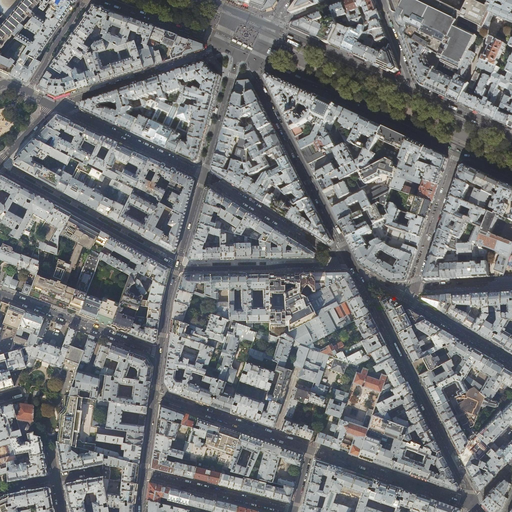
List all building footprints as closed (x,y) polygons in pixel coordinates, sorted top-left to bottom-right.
[(0,0),(0,54),(5,49),(9,45),(5,41),(12,33),(16,36),(19,33),(23,27),(24,27),(20,23),(27,15),(31,19),(34,15),(35,14),(39,9),(43,1),(43,0),(0,0)] [(43,0),(43,1),(39,9),(42,11),(43,11),(46,6),(48,7),(52,6),(53,5),(56,8),(55,9),(54,9),(53,9),(51,8),(50,8),(50,9),(47,14),(61,23),(68,13),(76,1),(75,0),(43,0)] [(249,0),(248,5),(255,7),(261,9),(267,0),(249,0)] [(267,0),(261,9),(265,9),(271,7),(275,0),(267,0)] [(291,13),(315,4),(308,0),(297,0),(289,12),(291,13)] [(360,11),(359,8),(355,0),(352,0),(349,1),(343,3),(349,18),(352,26),(358,24),(361,24),(362,27),(365,28),(365,26),(366,24),(365,23),(363,18),(361,18),(360,16),(362,15),(360,11)] [(355,0),(359,8),(363,7),(364,7),(365,11),(363,12),(362,11),(360,11),(362,15),(363,17),(377,12),(372,0),(355,0)] [(480,33),(458,22),(412,0),(388,0),(393,10),(403,39),(407,38),(428,49),(442,58),(438,65),(456,74),(460,75),(474,45),(480,33)] [(434,0),(412,0),(458,22),(460,18),(482,28),(482,27),(492,7),(488,5),(487,5),(486,8),(475,2),(475,0),(468,0),(469,0),(462,14),(434,0)] [(511,41),(510,47),(511,47),(511,0),(510,0),(484,0),(489,2),(488,5),(492,7),(482,27),(487,29),(493,15),(511,23),(511,41)] [(343,3),(337,6),(331,8),(335,18),(337,22),(341,20),(340,18),(343,16),(344,19),(349,18),(343,3)] [(84,16),(75,29),(88,37),(97,24),(98,25),(98,26),(98,27),(99,28),(102,29),(109,10),(100,7),(94,5),(91,6),(84,16)] [(115,45),(117,46),(118,46),(128,17),(119,14),(109,10),(102,29),(100,34),(104,35),(103,38),(107,41),(112,44),(113,41),(116,43),(115,45)] [(308,34),(321,40),(327,27),(322,16),(321,12),(314,15),(300,20),(294,23),(292,27),(308,34)] [(330,12),(322,16),(327,27),(321,40),(322,40),(326,42),(329,44),(332,45),(339,29),(337,22),(335,18),(334,19),(330,12)] [(377,12),(363,17),(363,18),(365,23),(370,21),(371,24),(381,20),(380,19),(377,12)] [(44,21),(34,15),(31,19),(29,21),(52,36),(57,30),(61,23),(47,14),(46,15),(45,16),(45,17),(46,18),(44,21)] [(134,19),(128,17),(118,46),(128,43),(127,38),(130,30),(132,31),(132,33),(130,36),(129,38),(129,42),(133,41),(140,22),(134,19)] [(343,20),(341,20),(337,22),(339,29),(332,45),(336,47),(343,50),(352,31),(351,30),(352,27),(350,26),(347,21),(344,22),(343,20)] [(381,20),(371,24),(368,25),(365,26),(365,28),(364,34),(384,29),(383,28),(381,20)] [(29,21),(24,27),(23,27),(27,30),(35,35),(34,37),(34,39),(35,39),(33,42),(19,33),(16,36),(14,38),(27,46),(22,53),(25,55),(28,50),(31,52),(30,53),(29,53),(27,56),(35,61),(44,48),(52,36),(29,21)] [(133,41),(146,45),(153,26),(147,24),(140,22),(133,41)] [(159,29),(153,26),(146,45),(148,46),(155,49),(156,45),(154,44),(156,41),(161,43),(165,31),(159,29)] [(364,34),(365,28),(362,27),(361,27),(359,31),(353,29),(352,31),(343,50),(348,52),(355,55),(361,40),(364,34)] [(89,48),(84,45),(88,37),(75,29),(67,40),(59,52),(70,60),(73,56),(75,56),(76,57),(73,62),(77,64),(82,57),(86,52),(89,48)] [(387,38),(385,33),(384,29),(364,34),(361,40),(373,45),(374,43),(387,38)] [(171,33),(165,31),(161,43),(160,44),(172,48),(170,54),(171,59),(182,55),(188,39),(182,37),(179,36),(171,33)] [(14,38),(9,45),(5,49),(6,50),(1,57),(0,55),(0,71),(4,73),(8,75),(14,66),(12,65),(15,61),(16,63),(22,53),(27,46),(14,38)] [(102,40),(97,41),(96,40),(90,47),(92,52),(90,53),(100,82),(113,78),(127,73),(142,68),(133,41),(129,42),(128,43),(118,46),(117,46),(115,45),(112,44),(107,41),(103,38),(102,40)] [(202,45),(203,47),(204,47),(204,44),(203,43),(189,38),(189,39),(195,42),(202,44),(203,45),(202,45)] [(424,87),(427,88),(430,81),(431,79),(435,72),(427,69),(422,59),(428,49),(407,38),(403,39),(405,45),(411,59),(412,63),(420,85),(424,87)] [(484,56),(482,60),(488,63),(489,61),(492,62),(491,64),(497,67),(499,63),(498,62),(506,45),(498,41),(497,44),(495,43),(496,40),(491,38),(487,46),(490,47),(485,57),(484,56)] [(189,39),(188,39),(182,55),(190,53),(202,49),(203,49),(203,48),(203,47),(202,45),(203,45),(202,44),(195,42),(189,39)] [(373,46),(373,45),(361,40),(355,55),(359,57),(366,60),(373,46)] [(142,68),(148,67),(154,65),(148,46),(146,45),(133,41),(142,68)] [(390,44),(386,52),(380,66),(390,71),(395,73),(399,71),(390,44)] [(474,45),(460,75),(449,98),(450,99),(455,101),(458,103),(461,104),(470,84),(466,82),(464,81),(462,80),(463,79),(464,79),(475,55),(474,54),(475,53),(476,53),(478,48),(478,47),(474,45)] [(156,51),(155,49),(148,46),(154,65),(157,63),(162,62),(160,57),(159,51),(156,51)] [(375,47),(373,46),(366,60),(372,63),(380,66),(386,52),(378,48),(376,51),(373,50),(374,48),(375,48),(375,47)] [(70,60),(59,52),(54,59),(49,67),(56,71),(58,73),(60,74),(62,71),(66,74),(68,73),(71,72),(73,70),(67,66),(68,63),(70,60)] [(88,53),(86,52),(82,57),(84,58),(87,66),(85,67),(84,69),(85,71),(83,72),(88,86),(93,84),(100,82),(90,53),(88,53)] [(16,64),(17,65),(18,66),(17,68),(14,66),(8,75),(17,79),(25,83),(27,83),(34,72),(40,63),(35,61),(27,56),(25,55),(22,53),(16,63),(16,64)] [(488,63),(482,60),(481,60),(478,67),(494,75),(497,67),(491,64),(490,64),(489,66),(487,65),(488,63)] [(195,67),(184,70),(189,84),(191,85),(197,84),(196,81),(198,81),(204,87),(203,92),(216,99),(219,87),(222,77),(218,75),(213,71),(211,68),(209,66),(207,63),(195,67)] [(56,71),(49,67),(43,77),(36,87),(37,88),(40,90),(49,94),(55,97),(60,95),(64,94),(59,79),(59,78),(57,78),(58,80),(52,80),(52,79),(51,80),(49,79),(51,75),(52,76),(54,75),(56,71)] [(74,67),(73,70),(71,72),(76,90),(83,88),(88,86),(83,72),(81,73),(80,70),(78,69),(77,70),(77,69),(74,67)] [(435,72),(431,79),(434,80),(433,83),(430,81),(427,88),(439,94),(449,98),(460,75),(456,74),(456,76),(458,77),(456,80),(439,73),(441,68),(437,67),(435,72)] [(486,116),(497,89),(499,85),(503,77),(498,74),(499,71),(503,72),(502,74),(504,75),(505,71),(497,67),(494,75),(492,78),(491,82),(495,84),(494,85),(493,86),(490,93),(489,93),(485,103),(482,101),(478,112),(480,113),(486,116)] [(171,75),(160,78),(168,100),(169,100),(167,94),(183,89),(183,94),(183,93),(181,94),(178,102),(176,102),(177,104),(184,103),(186,98),(190,89),(187,88),(189,84),(184,70),(171,75)] [(76,90),(71,72),(68,73),(69,77),(61,79),(61,78),(59,79),(64,94),(70,92),(76,90)] [(489,86),(491,82),(492,78),(486,75),(484,76),(475,98),(470,95),(474,86),(480,74),(475,72),(470,84),(461,104),(469,108),(471,109),(478,112),(482,101),(487,90),(485,89),(487,85),(489,86)] [(511,85),(511,83),(511,73),(510,73),(507,79),(503,77),(499,85),(509,90),(511,85)] [(316,115),(315,112),(321,99),(313,95),(298,88),(280,80),(267,74),(265,76),(272,91),(280,106),(288,121),(293,131),(296,137),(308,131),(308,130),(308,128),(313,125),(314,124),(317,121),(314,118),(316,115)] [(154,80),(148,82),(153,94),(153,96),(154,100),(155,99),(156,99),(154,94),(159,93),(161,100),(163,100),(168,100),(160,78),(154,80)] [(250,81),(245,81),(243,82),(241,82),(239,82),(237,88),(235,94),(245,97),(255,91),(254,88),(250,81)] [(143,84),(137,86),(141,99),(148,102),(149,101),(153,100),(154,100),(153,96),(143,100),(142,98),(153,94),(148,82),(143,84)] [(495,84),(491,82),(489,86),(487,85),(485,89),(487,90),(482,101),(485,103),(489,93),(490,93),(493,86),(494,85),(495,84)] [(128,89),(121,91),(127,109),(139,108),(140,108),(146,108),(148,102),(141,99),(143,106),(134,108),(132,101),(141,99),(137,86),(128,89)] [(191,86),(190,89),(186,98),(200,102),(199,104),(197,104),(195,109),(212,113),(214,105),(216,99),(203,92),(191,86)] [(496,120),(501,108),(502,107),(499,106),(498,108),(494,106),(501,91),(497,89),(486,116),(491,118),(496,120)] [(114,93),(106,96),(109,103),(112,103),(117,105),(118,103),(119,103),(121,111),(120,113),(110,109),(105,120),(111,123),(118,126),(127,109),(121,91),(114,93)] [(245,97),(235,94),(233,99),(231,107),(246,111),(261,103),(259,98),(255,91),(245,97)] [(109,105),(109,103),(106,96),(83,103),(82,110),(95,116),(105,120),(110,109),(101,109),(100,109),(101,105),(102,105),(103,106),(105,106),(109,105)] [(511,99),(506,97),(502,107),(501,108),(511,113),(511,99)] [(144,139),(163,100),(161,100),(158,98),(156,99),(155,99),(155,101),(153,100),(149,101),(148,102),(146,108),(143,114),(140,121),(134,133),(138,136),(144,139)] [(325,129),(335,105),(329,102),(321,99),(315,112),(316,115),(314,118),(317,121),(314,124),(318,125),(325,129)] [(168,100),(163,100),(144,139),(150,141),(155,144),(174,103),(168,100)] [(186,105),(184,103),(177,104),(175,104),(174,103),(155,144),(159,145),(165,148),(169,150),(178,130),(188,134),(191,121),(192,114),(193,108),(186,105)] [(246,111),(246,117),(247,119),(249,118),(248,116),(253,114),(256,120),(267,114),(264,109),(261,103),(246,111)] [(350,112),(335,105),(325,129),(319,142),(303,150),(308,161),(310,164),(333,152),(331,148),(335,146),(329,134),(337,117),(343,120),(340,124),(345,126),(345,128),(339,130),(342,137),(343,137),(347,145),(348,145),(351,143),(355,135),(349,136),(345,129),(351,131),(352,129),(356,132),(363,118),(350,112)] [(246,117),(246,111),(231,107),(230,112),(228,119),(241,123),(242,119),(243,118),(246,118),(246,117)] [(139,110),(139,108),(127,109),(118,126),(126,130),(134,133),(140,121),(130,116),(130,115),(131,112),(132,112),(133,110),(134,111),(139,110)] [(211,119),(212,113),(195,109),(193,108),(192,114),(191,121),(209,126),(211,119)] [(511,113),(501,108),(496,120),(502,123),(508,126),(510,121),(511,121),(511,113)] [(50,120),(45,126),(60,133),(61,131),(59,131),(61,128),(65,130),(70,120),(66,118),(61,116),(56,114),(50,120)] [(267,114),(256,120),(246,125),(246,127),(246,130),(247,135),(247,138),(273,125),(270,119),(267,114)] [(355,135),(351,143),(354,145),(360,148),(366,150),(372,153),(384,128),(374,123),(363,118),(356,132),(355,135)] [(241,123),(228,119),(227,123),(225,129),(247,135),(246,130),(240,128),(241,125),(242,125),(246,127),(246,125),(241,123)] [(67,151),(68,152),(68,153),(67,156),(70,158),(86,128),(78,124),(70,120),(65,130),(63,134),(61,138),(55,150),(60,152),(61,149),(66,152),(67,151)] [(204,142),(207,132),(209,126),(191,121),(188,134),(187,137),(204,142)] [(258,146),(266,142),(278,136),(276,131),(273,125),(247,138),(247,141),(249,140),(250,141),(250,142),(250,143),(251,144),(252,144),(252,143),(253,144),(247,147),(247,152),(248,151),(258,146)] [(318,125),(317,126),(312,137),(299,143),(300,146),(303,150),(319,142),(325,129),(318,125)] [(60,133),(45,126),(40,131),(33,138),(43,143),(48,137),(49,138),(52,136),(55,137),(50,147),(55,150),(61,138),(58,136),(60,133)] [(93,131),(86,128),(70,158),(73,159),(74,157),(83,161),(82,163),(86,166),(92,154),(82,148),(81,148),(81,147),(81,146),(84,141),(93,145),(90,150),(93,152),(101,135),(93,131)] [(395,133),(384,128),(372,153),(388,160),(394,163),(394,165),(399,167),(409,139),(407,138),(395,133)] [(247,135),(225,129),(223,135),(219,149),(217,156),(229,159),(233,145),(236,145),(236,142),(235,142),(234,141),(235,140),(238,141),(241,138),(241,137),(242,137),(242,139),(237,158),(235,159),(234,159),(233,159),(232,160),(234,161),(244,164),(248,165),(248,156),(247,152),(247,147),(247,141),(247,138),(247,135)] [(187,138),(187,137),(188,134),(178,130),(169,150),(174,153),(179,155),(185,142),(186,139),(184,138),(184,139),(181,138),(182,135),(187,138)] [(308,131),(296,137),(297,140),(306,136),(305,133),(308,131)] [(110,139),(101,135),(93,152),(92,154),(86,166),(92,168),(101,173),(102,173),(106,166),(112,153),(113,151),(117,142),(110,139)] [(260,150),(258,146),(248,151),(250,155),(248,156),(248,165),(252,163),(258,160),(265,156),(267,155),(284,147),(281,141),(278,136),(266,142),(266,143),(261,149),(260,150)] [(187,137),(187,138),(186,139),(191,141),(191,143),(190,143),(189,144),(185,142),(179,155),(188,159),(196,163),(199,161),(202,151),(204,142),(187,137)] [(13,164),(13,165),(14,165),(26,172),(46,183),(55,188),(63,171),(70,158),(67,156),(60,152),(55,150),(50,147),(43,143),(33,138),(28,143),(13,159),(12,159),(12,160),(13,160),(14,164),(13,164)] [(418,143),(409,139),(399,167),(398,170),(415,178),(420,164),(426,147),(418,143)] [(126,146),(117,142),(113,151),(115,152),(114,154),(112,153),(106,166),(111,168),(116,159),(126,164),(127,162),(133,150),(126,146)] [(355,158),(348,145),(347,145),(333,152),(310,164),(312,168),(317,178),(319,182),(338,172),(334,165),(335,165),(335,164),(334,164),(331,159),(334,158),(334,157),(336,156),(343,170),(350,166),(352,165),(356,163),(360,171),(362,174),(388,160),(372,153),(366,150),(361,160),(356,163),(354,159),(355,158)] [(284,147),(267,155),(269,159),(271,160),(271,159),(272,161),(276,159),(278,163),(279,163),(289,157),(286,151),(284,147)] [(437,152),(426,147),(420,164),(428,166),(430,162),(434,163),(433,168),(444,172),(446,165),(448,160),(446,156),(437,152)] [(141,153),(133,150),(127,162),(137,167),(138,169),(135,175),(124,169),(122,173),(117,182),(133,189),(134,187),(149,157),(141,153)] [(229,159),(217,156),(215,161),(213,168),(225,171),(229,159)] [(265,156),(258,160),(262,167),(255,170),(252,163),(248,165),(246,166),(247,171),(248,174),(249,178),(252,177),(256,175),(258,174),(267,169),(270,167),(265,156)] [(149,174),(151,170),(155,173),(160,163),(154,160),(149,157),(134,187),(138,189),(138,190),(137,192),(140,194),(141,192),(141,190),(145,193),(153,177),(149,174)] [(289,157),(279,163),(282,168),(280,168),(281,169),(274,173),(272,172),(269,174),(271,178),(272,181),(282,176),(281,174),(282,174),(283,173),(284,172),(285,174),(295,169),(292,162),(289,157)] [(393,168),(394,165),(394,163),(388,160),(362,174),(363,177),(367,185),(379,178),(381,181),(380,184),(379,186),(376,187),(375,188),(373,189),(372,190),(371,192),(372,194),(367,196),(373,207),(380,204),(385,206),(386,203),(392,189),(393,184),(398,170),(393,168)] [(242,170),(244,164),(234,161),(230,173),(233,174),(246,178),(247,175),(248,174),(247,171),(246,172),(242,170)] [(92,168),(86,166),(82,163),(80,162),(72,176),(64,193),(69,196),(76,199),(84,184),(88,175),(92,168)] [(168,166),(160,163),(155,173),(153,177),(145,193),(144,196),(157,202),(158,203),(164,191),(158,187),(157,188),(155,187),(156,186),(155,184),(156,184),(159,177),(158,175),(160,174),(160,175),(162,175),(161,176),(164,178),(165,179),(169,181),(175,169),(168,166)] [(352,169),(350,166),(343,170),(342,170),(344,173),(342,174),(340,171),(338,172),(319,182),(322,188),(325,193),(333,189),(335,188),(336,187),(333,181),(340,178),(341,181),(360,171),(356,163),(352,165),(354,168),(352,169)] [(433,168),(428,166),(420,164),(415,178),(439,186),(442,178),(444,172),(433,168)] [(459,173),(457,180),(467,185),(468,181),(476,185),(482,173),(473,169),(465,165),(461,166),(459,173)] [(122,173),(106,166),(102,173),(101,173),(92,168),(88,175),(91,176),(91,178),(94,180),(95,179),(95,178),(102,182),(104,177),(111,180),(112,179),(117,182),(122,173)] [(225,171),(213,168),(213,169),(214,172),(214,173),(223,178),(228,181),(233,174),(230,173),(228,172),(227,172),(225,171)] [(184,174),(175,169),(169,181),(168,184),(167,186),(173,188),(176,183),(178,184),(175,190),(179,191),(181,186),(183,187),(181,192),(190,197),(192,189),(194,181),(192,177),(184,174)] [(267,169),(258,174),(264,178),(258,187),(253,183),(255,181),(252,179),(251,179),(251,180),(249,179),(242,190),(250,195),(257,200),(271,178),(269,174),(267,169)] [(295,169),(285,174),(283,175),(285,178),(283,179),(282,176),(272,181),(276,185),(278,187),(287,182),(290,189),(302,183),(298,175),(295,169)] [(398,170),(393,184),(392,189),(400,192),(412,196),(414,196),(416,190),(405,186),(404,191),(402,190),(406,180),(423,185),(422,188),(422,187),(420,194),(419,194),(420,194),(419,198),(433,203),(436,194),(439,186),(415,178),(398,170)] [(72,176),(63,171),(55,188),(59,190),(64,193),(72,176)] [(493,178),(482,173),(476,185),(485,189),(483,192),(497,198),(498,195),(494,194),(496,190),(499,192),(503,182),(493,178)] [(13,201),(21,186),(10,180),(0,174),(0,209),(3,212),(4,210),(7,212),(8,210),(13,201)] [(249,178),(246,178),(233,174),(228,181),(234,186),(242,190),(249,179),(249,178)] [(367,186),(367,185),(363,177),(356,181),(361,189),(367,186)] [(272,181),(271,178),(257,200),(261,202),(265,204),(273,191),(270,190),(273,186),(275,188),(276,185),(272,181)] [(112,179),(111,180),(109,185),(119,190),(113,202),(103,196),(96,210),(101,213),(112,219),(116,222),(132,190),(133,189),(117,182),(112,179)] [(467,185),(457,180),(454,189),(451,197),(491,213),(491,212),(492,209),(495,204),(496,201),(497,198),(483,192),(476,189),(474,194),(468,192),(470,186),(467,185)] [(346,182),(336,187),(335,188),(340,200),(352,193),(346,182)] [(511,186),(503,182),(499,192),(499,193),(501,194),(500,196),(498,195),(497,198),(496,201),(498,202),(497,205),(495,204),(492,209),(497,212),(496,214),(499,216),(503,217),(508,205),(505,204),(507,200),(511,201),(511,214),(510,220),(511,221),(511,186)] [(302,183),(290,189),(285,192),(283,193),(287,196),(293,193),(295,193),(298,199),(297,201),(293,203),(297,207),(297,206),(311,199),(307,191),(302,183)] [(85,184),(84,184),(76,199),(82,203),(92,208),(96,210),(103,196),(99,194),(101,192),(99,191),(95,188),(94,187),(93,190),(85,185),(85,184)] [(278,187),(276,185),(275,188),(273,191),(265,204),(269,207),(272,209),(283,192),(282,192),(278,187)] [(29,191),(21,186),(13,201),(28,210),(36,195),(29,191)] [(173,188),(167,186),(166,188),(164,191),(158,203),(165,206),(172,210),(184,216),(187,206),(190,197),(181,192),(179,191),(175,190),(173,188)] [(205,197),(203,203),(216,207),(215,206),(216,203),(216,204),(217,203),(219,203),(219,204),(219,205),(220,205),(223,196),(217,192),(210,188),(207,189),(205,197)] [(333,191),(333,189),(325,193),(327,197),(333,194),(333,191)] [(157,202),(155,205),(133,193),(134,191),(132,190),(116,222),(129,229),(142,236),(158,203),(157,202)] [(290,200),(287,196),(283,193),(283,192),(272,209),(281,214),(289,219),(297,207),(293,203),(292,202),(290,200)] [(366,211),(373,207),(367,196),(366,194),(365,192),(333,209),(336,216),(340,224),(354,217),(350,207),(361,201),(366,211)] [(45,200),(36,195),(28,210),(23,219),(13,237),(19,240),(33,214),(45,221),(54,205),(45,200)] [(228,231),(233,233),(247,211),(236,204),(223,196),(220,205),(219,208),(219,209),(216,218),(215,222),(213,228),(219,229),(221,223),(219,221),(218,221),(219,217),(235,227),(234,229),(231,226),(228,231)] [(419,198),(414,196),(412,196),(410,202),(409,206),(412,207),(409,214),(427,220),(430,213),(433,203),(419,198)] [(451,197),(448,205),(446,213),(468,223),(478,227),(484,230),(491,213),(451,197)] [(311,199),(297,206),(303,213),(307,211),(310,217),(318,213),(314,206),(311,199)] [(162,230),(161,231),(154,228),(165,206),(158,203),(142,236),(150,240),(157,244),(164,231),(162,230)] [(216,207),(203,203),(201,208),(200,213),(212,217),(216,218),(219,209),(217,208),(216,207)] [(396,206),(386,203),(385,206),(391,216),(384,220),(387,227),(389,227),(421,238),(424,231),(427,220),(409,214),(407,214),(406,217),(407,218),(408,218),(408,220),(412,221),(410,227),(398,223),(401,212),(398,211),(396,206)] [(380,204),(373,207),(366,211),(354,217),(340,224),(344,231),(348,238),(355,234),(358,233),(384,220),(391,216),(385,206),(380,204)] [(62,209),(54,205),(45,221),(45,222),(56,228),(49,240),(57,244),(55,248),(53,247),(53,246),(48,243),(47,245),(39,241),(39,248),(43,250),(54,254),(56,255),(59,236),(71,214),(62,209)] [(297,206),(297,207),(289,219),(294,223),(302,227),(306,220),(301,216),(303,213),(297,206)] [(23,219),(8,210),(7,212),(5,214),(0,223),(0,229),(1,226),(2,224),(12,229),(8,235),(13,237),(23,219)] [(172,216),(171,218),(168,217),(162,229),(162,230),(164,231),(178,239),(181,227),(184,216),(172,210),(169,214),(172,216)] [(254,230),(261,219),(253,215),(247,211),(233,233),(240,235),(245,228),(247,229),(249,229),(250,228),(254,230)] [(491,212),(491,213),(484,230),(478,247),(482,249),(483,246),(501,254),(500,256),(501,256),(495,270),(495,276),(504,276),(509,259),(510,257),(511,250),(511,243),(492,235),(499,216),(496,214),(491,212)] [(212,217),(200,213),(199,218),(197,223),(213,228),(215,222),(210,220),(211,218),(212,218),(212,217)] [(318,213),(310,217),(315,224),(314,226),(306,220),(302,227),(313,235),(315,236),(329,244),(332,241),(326,229),(324,226),(318,213)] [(468,223),(446,213),(443,221),(440,230),(457,238),(460,239),(468,223)] [(80,219),(71,214),(59,236),(56,255),(54,254),(55,263),(57,263),(51,280),(36,274),(32,286),(28,296),(37,299),(50,304),(61,308),(67,310),(68,308),(75,289),(66,286),(72,269),(81,273),(89,253),(90,250),(95,242),(101,230),(91,225),(80,219)] [(267,223),(261,219),(254,230),(250,237),(252,238),(259,240),(265,242),(274,227),(267,223)] [(386,236),(389,227),(387,227),(384,220),(358,233),(359,235),(356,236),(355,234),(348,238),(351,245),(355,253),(367,247),(367,246),(363,237),(373,232),(377,241),(381,239),(386,236)] [(213,228),(197,223),(195,231),(192,239),(203,243),(204,243),(207,233),(216,235),(214,243),(216,243),(220,242),(219,229),(213,228)] [(280,231),(274,227),(265,242),(270,243),(272,239),(278,243),(277,245),(280,246),(287,236),(280,231)] [(421,238),(389,227),(386,236),(386,242),(386,244),(393,249),(415,257),(416,253),(417,250),(404,245),(406,242),(419,246),(420,243),(421,238)] [(484,230),(478,227),(471,244),(472,245),(478,247),(484,230)] [(225,242),(225,231),(219,229),(220,242),(220,259),(227,259),(234,259),(233,244),(233,242),(225,242)] [(329,244),(315,236),(314,237),(329,246),(330,245),(333,242),(333,241),(327,229),(326,229),(332,241),(329,244)] [(105,233),(101,230),(95,242),(95,244),(98,246),(101,244),(104,246),(110,235),(105,233)] [(457,238),(440,230),(438,237),(435,244),(458,251),(457,238)] [(177,246),(178,239),(164,231),(157,244),(164,248),(174,254),(175,253),(177,246)] [(114,237),(110,235),(104,246),(102,249),(103,250),(105,247),(112,251),(119,240),(114,237)] [(250,237),(245,236),(244,236),(244,243),(233,244),(234,259),(241,259),(250,259),(250,237)] [(313,258),(315,253),(298,243),(287,236),(280,246),(281,258),(295,258),(313,258)] [(252,238),(250,237),(250,259),(258,259),(265,258),(265,242),(259,240),(259,246),(252,246),(252,245),(252,238)] [(471,244),(460,239),(457,238),(458,251),(458,257),(459,278),(466,278),(474,278),(473,264),(466,265),(465,256),(462,256),(461,255),(473,254),(472,245),(471,244)] [(206,243),(204,243),(203,243),(192,239),(190,247),(187,257),(189,260),(202,260),(202,254),(205,254),(205,248),(205,247),(204,248),(204,250),(202,250),(201,249),(203,244),(206,245),(206,243)] [(369,250),(367,247),(355,253),(357,257),(361,264),(377,274),(391,282),(399,282),(407,281),(415,257),(393,249),(386,244),(386,242),(382,241),(381,239),(377,241),(371,244),(372,247),(371,247),(369,250)] [(21,254),(25,242),(20,240),(18,243),(15,250),(16,250),(15,253),(1,248),(0,251),(0,259),(16,266),(21,254)] [(128,245),(119,240),(112,251),(111,254),(106,262),(114,267),(124,272),(127,266),(128,265),(111,256),(111,255),(112,255),(114,251),(130,260),(136,250),(128,245)] [(220,242),(216,243),(216,248),(214,248),(214,247),(212,247),(212,248),(209,248),(209,243),(206,243),(206,245),(205,247),(205,248),(205,254),(202,254),(202,260),(212,259),(220,259),(220,242)] [(270,243),(265,242),(265,258),(273,258),(281,258),(280,246),(277,245),(277,247),(275,247),(275,246),(272,246),(272,247),(270,247),(270,243)] [(458,257),(458,251),(435,244),(433,250),(431,257),(439,260),(445,259),(458,257)] [(482,249),(478,247),(472,245),(473,254),(473,264),(474,278),(481,277),(489,277),(488,251),(482,249)] [(141,252),(136,250),(130,260),(130,261),(137,265),(134,270),(127,266),(124,272),(129,275),(134,283),(136,279),(134,278),(137,272),(138,273),(148,256),(141,252)] [(100,252),(99,254),(97,258),(99,259),(106,262),(111,254),(109,253),(108,256),(100,252)] [(31,258),(21,254),(16,266),(36,274),(38,269),(39,255),(33,253),(31,258)] [(99,259),(97,258),(89,253),(81,273),(75,289),(68,308),(73,310),(79,312),(86,293),(99,259)] [(153,259),(148,256),(138,273),(139,273),(144,275),(147,269),(149,270),(147,274),(150,275),(158,262),(153,259)] [(439,260),(431,257),(428,267),(425,276),(425,278),(426,280),(442,279),(441,266),(442,266),(445,259),(439,260)] [(442,266),(441,266),(442,279),(451,279),(459,278),(458,257),(445,259),(442,266)] [(164,265),(158,262),(150,275),(149,278),(153,280),(165,287),(168,277),(170,269),(164,265)] [(333,272),(325,273),(325,288),(350,275),(349,274),(346,272),(333,272)] [(148,278),(144,275),(139,273),(136,279),(134,283),(141,294),(142,296),(145,298),(144,296),(144,295),(147,293),(141,284),(141,282),(142,280),(145,281),(148,278)] [(269,323),(269,273),(259,274),(246,274),(246,321),(246,323),(269,323)] [(276,273),(269,273),(269,323),(269,330),(272,330),(272,327),(284,327),(284,326),(284,316),(284,312),(283,273),(276,273)] [(292,273),(283,273),(284,312),(285,311),(286,314),(287,315),(287,316),(284,316),(284,326),(288,326),(288,331),(316,317),(306,298),(303,295),(299,294),(299,293),(299,273),(292,273)] [(306,273),(299,273),(299,293),(300,293),(300,292),(302,291),(302,289),(305,286),(306,288),(309,288),(311,289),(311,290),(312,292),(314,292),(314,273),(306,273)] [(319,273),(314,273),(314,292),(314,294),(325,288),(325,273),(319,273)] [(204,297),(205,299),(210,301),(212,300),(216,301),(216,299),(210,297),(210,274),(198,275),(184,275),(181,277),(180,282),(177,290),(193,294),(193,293),(195,294),(204,297)] [(219,274),(210,274),(210,297),(216,299),(216,301),(216,302),(216,313),(216,316),(229,321),(228,301),(218,301),(218,290),(228,290),(228,274),(219,274)] [(228,274),(228,290),(228,301),(229,321),(231,321),(232,322),(232,319),(237,321),(246,321),(246,274),(236,274),(228,274)] [(0,284),(0,285),(8,288),(12,279),(12,277),(8,275),(7,275),(6,276),(4,282),(2,281),(1,285),(0,285),(0,284)] [(134,283),(129,275),(119,303),(110,327),(114,328),(122,331),(128,333),(132,323),(134,318),(122,314),(120,313),(121,311),(123,305),(137,310),(138,305),(142,296),(141,294),(137,297),(133,295),(133,294),(132,293),(131,293),(130,294),(128,291),(130,285),(134,283)] [(354,283),(350,275),(325,288),(314,294),(306,298),(316,317),(347,301),(360,294),(355,285),(354,283)] [(12,279),(8,288),(12,290),(15,291),(18,281),(12,279)] [(163,296),(165,287),(153,280),(152,284),(150,284),(148,290),(150,290),(147,301),(150,303),(161,304),(163,296)] [(24,294),(28,296),(32,286),(25,284),(21,293),(24,294)] [(193,294),(177,290),(176,295),(174,301),(189,307),(193,294)] [(492,292),(485,292),(487,312),(494,312),(499,311),(498,305),(498,291),(492,292)] [(504,291),(498,291),(498,305),(506,304),(506,312),(499,312),(499,317),(502,318),(509,320),(511,321),(510,291),(504,291)] [(477,292),(469,293),(470,307),(479,307),(481,307),(481,313),(478,318),(477,317),(474,316),(471,314),(472,312),(470,311),(461,324),(467,327),(476,333),(484,319),(487,315),(487,312),(485,292),(477,292)] [(79,312),(78,315),(83,317),(90,319),(94,321),(99,307),(102,300),(98,298),(98,299),(90,296),(91,295),(86,293),(79,312)] [(449,306),(444,314),(453,319),(461,324),(470,311),(470,310),(470,307),(469,293),(459,293),(449,294),(450,303),(450,305),(449,306)] [(354,321),(369,313),(367,309),(366,309),(367,308),(364,304),(360,294),(347,301),(348,304),(351,309),(352,312),(355,318),(354,318),(354,319),(353,320),(354,321)] [(449,303),(450,303),(449,294),(440,294),(421,296),(420,299),(422,301),(434,307),(444,314),(449,306),(448,306),(449,303)] [(147,301),(145,298),(142,296),(138,305),(152,307),(151,310),(147,310),(146,318),(159,320),(160,312),(161,304),(150,303),(147,301)] [(102,300),(99,307),(94,321),(103,324),(110,327),(119,303),(103,297),(102,300)] [(395,308),(400,305),(394,301),(387,297),(383,299),(380,301),(383,307),(386,312),(392,309),(391,307),(394,306),(395,308)] [(214,315),(189,307),(174,301),(173,310),(172,319),(182,322),(186,311),(210,319),(209,321),(207,320),(206,323),(208,324),(207,326),(203,325),(204,324),(191,320),(189,325),(190,325),(226,338),(231,321),(229,321),(216,316),(214,315)] [(352,322),(348,314),(352,312),(351,309),(348,304),(347,301),(316,317),(288,331),(284,333),(304,347),(312,343),(352,322)] [(18,329),(25,311),(17,308),(10,305),(3,324),(18,329)] [(403,306),(400,305),(395,308),(392,309),(386,312),(390,322),(396,333),(411,326),(407,318),(405,313),(404,313),(401,307),(402,306),(402,307),(403,306)] [(414,324),(424,319),(413,312),(408,309),(406,310),(410,319),(411,319),(414,324)] [(34,345),(44,318),(34,314),(25,311),(18,329),(17,331),(10,352),(20,349),(25,347),(34,345)] [(499,311),(494,312),(494,316),(495,316),(495,320),(492,325),(485,321),(486,319),(484,319),(476,333),(481,336),(489,340),(502,318),(499,317),(499,312),(499,311)] [(369,313),(354,321),(364,340),(368,338),(370,337),(379,332),(374,323),(369,313)] [(134,316),(134,318),(132,323),(140,326),(144,327),(157,330),(158,324),(159,320),(146,318),(134,316)] [(46,319),(44,318),(34,345),(25,368),(26,368),(28,368),(29,368),(31,368),(32,367),(33,366),(34,365),(36,359),(61,368),(63,364),(64,365),(63,369),(68,370),(60,394),(61,394),(69,395),(72,386),(72,384),(73,382),(74,379),(77,370),(77,369),(79,364),(84,350),(75,347),(69,345),(75,330),(72,328),(69,327),(61,348),(42,341),(50,320),(46,319)] [(502,330),(509,320),(502,318),(489,340),(494,344),(501,348),(510,335),(502,330)] [(182,322),(172,319),(171,325),(170,333),(206,345),(208,346),(213,348),(222,351),(226,338),(190,325),(189,327),(193,329),(191,335),(184,333),(187,325),(188,325),(188,324),(182,322)] [(431,323),(424,319),(414,324),(412,325),(414,329),(415,332),(419,330),(426,334),(418,338),(420,341),(422,340),(442,330),(431,323)] [(212,397),(209,405),(212,406),(222,410),(230,412),(232,405),(232,402),(233,399),(234,396),(230,394),(229,395),(227,394),(227,393),(224,392),(224,393),(223,393),(222,392),(225,383),(231,385),(232,383),(237,371),(233,369),(231,366),(235,351),(236,350),(239,340),(242,338),(253,342),(254,337),(257,330),(232,322),(231,321),(226,338),(222,351),(216,369),(207,366),(205,369),(203,375),(211,378),(218,380),(213,395),(216,396),(215,398),(212,397)] [(139,327),(140,326),(132,323),(128,333),(146,340),(156,341),(157,336),(157,330),(144,327),(143,329),(140,328),(140,327),(139,327)] [(412,325),(411,326),(396,333),(401,341),(404,349),(420,341),(418,338),(416,339),(411,330),(414,329),(412,325)] [(2,326),(1,328),(0,331),(0,354),(3,354),(10,352),(17,331),(12,329),(11,332),(7,330),(7,328),(2,326)] [(276,337),(257,330),(254,337),(260,339),(259,340),(263,341),(264,340),(269,342),(270,341),(276,343),(278,338),(276,337)] [(450,334),(442,330),(422,340),(423,344),(424,346),(431,342),(430,340),(431,340),(434,345),(433,347),(426,350),(428,354),(443,346),(457,339),(450,334)] [(379,332),(370,337),(370,338),(369,339),(369,340),(368,340),(368,339),(369,338),(368,338),(364,340),(345,349),(332,357),(335,358),(347,362),(350,363),(363,356),(361,354),(362,353),(361,351),(360,351),(359,351),(358,351),(345,358),(344,355),(363,345),(367,354),(385,344),(382,338),(379,332)] [(206,345),(170,333),(168,342),(167,352),(179,356),(183,358),(188,360),(193,361),(195,356),(193,355),(192,355),(186,353),(186,352),(183,351),(182,355),(180,355),(184,344),(199,350),(195,362),(203,365),(207,366),(213,348),(208,346),(207,350),(204,349),(206,345)] [(304,347),(284,333),(279,336),(284,338),(284,340),(280,338),(274,357),(265,354),(266,353),(265,352),(265,354),(250,349),(248,356),(276,366),(283,368),(292,344),(293,344),(293,345),(298,349),(300,346),(304,347)] [(89,335),(84,350),(79,364),(77,369),(82,370),(84,364),(84,362),(88,364),(96,342),(95,342),(93,341),(95,337),(89,335)] [(511,335),(510,335),(501,348),(508,352),(511,354),(511,335)] [(464,343),(457,339),(443,346),(445,350),(446,350),(445,347),(446,347),(448,351),(447,353),(447,354),(450,359),(453,354),(454,354),(455,354),(455,353),(461,357),(461,358),(461,359),(462,359),(459,364),(457,364),(455,367),(456,368),(455,370),(456,371),(457,373),(459,372),(473,348),(464,343)] [(423,344),(422,340),(420,341),(404,349),(408,356),(411,362),(428,354),(426,350),(423,352),(422,352),(421,352),(419,347),(419,346),(423,344)] [(106,357),(111,343),(107,341),(106,341),(104,345),(101,344),(93,366),(97,367),(96,369),(94,374),(99,375),(100,375),(100,374),(103,366),(106,357)] [(319,349),(318,352),(324,354),(329,355),(332,357),(345,349),(341,342),(335,345),(336,346),(333,347),(331,344),(321,350),(319,349)] [(120,347),(111,343),(106,357),(118,362),(114,373),(113,372),(113,370),(103,366),(100,374),(119,377),(130,350),(120,347)] [(312,343),(304,347),(316,351),(317,349),(314,348),(314,344),(312,343)] [(385,344),(367,354),(363,356),(350,363),(357,365),(369,359),(370,358),(369,357),(368,357),(372,355),(375,362),(371,364),(372,367),(392,357),(389,351),(388,350),(385,344)] [(25,368),(34,345),(25,347),(27,354),(22,356),(20,349),(10,352),(3,354),(5,361),(8,369),(9,372),(19,369),(20,369),(25,368)] [(316,351),(304,347),(300,346),(298,349),(293,364),(294,366),(297,367),(301,368),(317,373),(318,373),(324,354),(318,352),(316,351)] [(447,353),(445,350),(443,346),(428,354),(411,362),(414,367),(418,376),(431,369),(440,365),(438,360),(439,360),(440,359),(439,358),(447,354),(447,353)] [(480,353),(473,348),(459,372),(464,377),(471,385),(474,380),(467,376),(465,376),(471,366),(480,371),(488,357),(480,353)] [(152,372),(152,366),(147,357),(139,354),(130,350),(119,377),(125,378),(130,366),(134,367),(137,370),(136,377),(135,377),(135,376),(134,377),(133,378),(133,379),(150,382),(152,372)] [(179,356),(167,352),(166,360),(165,369),(175,370),(177,368),(185,369),(187,363),(188,360),(183,358),(182,361),(179,361),(178,360),(179,356)] [(3,354),(0,354),(0,390),(5,389),(14,386),(9,372),(8,369),(5,370),(3,369),(0,370),(0,362),(5,361),(3,354)] [(319,384),(329,355),(324,354),(318,373),(317,373),(313,383),(311,388),(310,392),(325,397),(329,387),(319,384)] [(392,357),(372,367),(368,369),(376,372),(382,368),(384,369),(387,375),(398,370),(394,362),(392,357)] [(495,361),(488,357),(480,371),(488,376),(482,386),(474,380),(471,385),(473,387),(484,397),(490,388),(503,366),(495,361)] [(345,367),(347,362),(335,358),(330,369),(343,374),(345,367)] [(435,384),(457,373),(456,371),(453,372),(450,367),(453,365),(450,360),(441,364),(444,371),(434,376),(431,369),(418,376),(422,383),(425,389),(433,385),(431,382),(433,381),(434,381),(435,384)] [(202,368),(203,365),(195,362),(194,365),(187,363),(185,369),(185,371),(183,377),(182,381),(182,382),(182,383),(183,384),(184,385),(180,395),(188,398),(195,400),(199,387),(200,386),(188,382),(190,379),(191,379),(192,377),(191,377),(190,376),(192,372),(203,376),(203,375),(205,369),(202,368)] [(239,381),(268,391),(270,383),(267,382),(268,379),(272,380),(274,372),(246,362),(246,363),(243,370),(246,372),(245,375),(242,374),(239,381)] [(350,363),(347,362),(345,367),(349,369),(349,370),(352,371),(352,370),(356,371),(358,366),(357,365),(350,363)] [(291,371),(283,368),(276,366),(275,371),(280,373),(276,385),(285,388),(287,384),(289,379),(288,379),(289,377),(291,371)] [(368,369),(358,366),(356,371),(352,383),(380,392),(386,375),(376,372),(368,369)] [(511,371),(509,370),(503,366),(490,388),(495,391),(501,382),(505,385),(503,388),(507,390),(509,387),(511,381),(511,371)] [(301,368),(300,371),(298,378),(306,380),(304,385),(305,386),(311,388),(313,383),(317,373),(301,368)] [(174,377),(175,370),(165,369),(164,376),(163,382),(169,391),(173,393),(180,395),(184,385),(183,384),(182,383),(182,382),(182,381),(176,380),(174,377)] [(99,377),(77,370),(74,379),(75,379),(74,387),(72,386),(69,395),(78,397),(79,390),(90,391),(89,398),(96,399),(97,391),(95,391),(96,386),(98,386),(99,377)] [(401,375),(398,370),(387,375),(386,375),(380,392),(379,396),(390,390),(405,382),(401,375)] [(464,377),(459,372),(457,373),(435,384),(433,385),(425,389),(429,397),(434,407),(445,401),(448,400),(443,390),(443,388),(454,383),(455,383),(459,390),(456,391),(456,393),(457,395),(467,390),(462,381),(464,377)] [(119,377),(100,374),(100,375),(99,375),(99,377),(98,386),(97,391),(96,399),(147,407),(149,394),(150,382),(133,379),(125,378),(119,377)] [(211,378),(203,375),(203,376),(201,381),(210,384),(208,390),(199,387),(195,400),(202,403),(209,405),(212,397),(213,395),(218,380),(211,378)] [(405,382),(390,390),(391,391),(392,391),(394,395),(376,404),(374,411),(373,412),(377,409),(394,401),(393,399),(395,398),(396,400),(399,398),(400,398),(399,396),(401,395),(402,397),(403,397),(410,393),(407,388),(405,382)] [(284,391),(285,388),(276,385),(272,396),(267,394),(265,399),(269,401),(280,404),(282,396),(283,396),(283,395),(285,392),(284,391)] [(457,395),(449,399),(457,415),(453,417),(442,422),(445,429),(450,437),(463,431),(466,429),(473,426),(480,406),(484,397),(473,387),(467,390),(457,395)] [(293,392),(291,398),(297,400),(306,403),(307,401),(310,393),(295,388),(293,392)] [(330,399),(333,400),(342,402),(345,403),(349,393),(333,388),(330,398),(330,399)] [(496,392),(495,391),(490,388),(484,397),(480,406),(484,407),(485,405),(494,407),(497,406),(498,403),(495,401),(491,400),(496,392)] [(310,392),(310,393),(307,401),(322,406),(325,397),(310,392)] [(235,393),(234,396),(233,399),(232,402),(237,403),(236,406),(232,405),(230,412),(244,417),(257,422),(262,408),(264,403),(235,393)] [(410,393),(403,397),(403,398),(400,400),(399,398),(396,400),(394,401),(377,409),(379,412),(372,415),(388,421),(395,417),(399,415),(397,412),(389,417),(386,412),(402,403),(405,409),(401,411),(402,414),(417,406),(413,399),(410,393)] [(78,397),(69,395),(61,394),(61,400),(63,400),(61,413),(66,414),(61,418),(61,420),(65,425),(64,429),(60,429),(58,442),(70,446),(89,451),(94,452),(95,447),(95,444),(82,443),(80,441),(77,440),(79,425),(80,425),(81,424),(82,423),(83,422),(83,420),(82,419),(81,418),(81,417),(80,417),(82,402),(85,403),(84,406),(95,407),(95,404),(96,399),(89,398),(78,397)] [(290,418),(297,400),(291,398),(290,398),(287,408),(284,416),(290,418)] [(95,404),(109,406),(106,423),(93,421),(93,426),(127,431),(143,433),(145,420),(147,407),(96,399),(95,404)] [(332,403),(333,400),(330,399),(325,413),(340,418),(345,403),(342,402),(340,406),(332,403)] [(281,405),(280,404),(269,401),(265,411),(263,411),(264,409),(262,408),(257,422),(265,425),(273,427),(281,405)] [(453,417),(445,401),(434,407),(438,414),(442,422),(453,417)] [(483,428),(478,433),(476,435),(486,445),(490,441),(491,442),(492,442),(509,424),(511,427),(511,417),(510,415),(511,411),(511,401),(501,411),(499,410),(495,415),(483,428)] [(6,404),(0,406),(2,414),(3,416),(5,424),(6,427),(9,436),(9,438),(9,439),(10,439),(18,436),(21,435),(19,428),(13,430),(12,427),(11,427),(10,424),(11,424),(11,423),(12,422),(12,421),(11,418),(16,417),(12,403),(6,404)] [(12,403),(16,417),(19,428),(21,435),(26,434),(33,432),(34,406),(12,403)] [(159,411),(158,418),(179,424),(180,424),(184,413),(173,409),(160,405),(159,411)] [(0,441),(9,439),(9,438),(6,439),(6,437),(9,436),(6,427),(4,427),(3,424),(5,424),(3,416),(0,417),(0,415),(0,414),(2,414),(0,406),(0,441)] [(417,406),(402,414),(401,414),(402,417),(406,419),(408,418),(410,422),(408,424),(407,421),(395,417),(388,421),(406,428),(423,419),(420,412),(417,406)] [(373,412),(374,411),(368,409),(362,426),(340,419),(338,423),(335,433),(333,437),(329,447),(339,450),(345,432),(355,436),(352,444),(350,443),(348,449),(346,449),(345,452),(357,457),(372,415),(373,412)] [(186,414),(184,413),(180,424),(181,424),(186,426),(189,426),(192,427),(194,428),(195,425),(198,418),(192,416),(186,414)] [(372,415),(357,457),(370,461),(381,465),(391,468),(393,461),(393,460),(391,459),(392,456),(395,457),(401,438),(403,438),(406,428),(388,421),(372,415)] [(175,438),(179,424),(158,418),(157,425),(156,433),(175,438)] [(198,418),(195,425),(198,426),(197,428),(194,428),(192,427),(187,442),(192,443),(201,446),(202,443),(200,442),(200,440),(199,439),(197,439),(198,437),(203,438),(205,431),(216,434),(219,427),(219,426),(214,424),(198,418)] [(295,435),(298,425),(284,419),(280,430),(286,432),(295,435)] [(423,419),(406,428),(403,438),(403,439),(407,440),(429,429),(426,423),(423,419)] [(300,421),(298,425),(295,435),(301,437),(309,440),(313,429),(310,428),(310,426),(307,425),(307,424),(300,421)] [(335,433),(338,423),(335,421),(334,423),(332,423),(329,431),(335,433)] [(225,429),(219,427),(216,434),(205,431),(203,438),(202,443),(201,446),(192,443),(190,460),(194,461),(196,462),(197,460),(209,463),(211,463),(215,464),(216,465),(222,466),(222,469),(227,470),(240,434),(233,431),(225,429)] [(431,434),(429,429),(407,440),(410,441),(419,445),(421,446),(424,445),(434,440),(431,434)] [(476,435),(471,430),(470,432),(467,440),(462,452),(458,454),(461,459),(465,467),(471,464),(477,467),(479,461),(490,449),(489,448),(486,445),(476,435)] [(142,439),(143,433),(127,431),(126,438),(123,438),(122,443),(141,446),(142,439)] [(463,432),(463,431),(450,437),(453,444),(458,454),(462,452),(467,440),(462,432),(463,432)] [(33,432),(26,434),(27,438),(27,439),(28,440),(29,440),(28,442),(27,442),(26,442),(21,443),(19,441),(18,436),(10,439),(15,454),(28,452),(29,456),(36,455),(37,454),(43,453),(41,443),(40,437),(33,435),(33,432)] [(329,447),(333,437),(318,432),(315,442),(323,445),(329,447)] [(177,439),(175,438),(156,433),(155,441),(153,451),(167,454),(176,457),(181,458),(190,460),(192,443),(187,442),(185,441),(183,451),(180,451),(180,450),(177,449),(177,450),(170,448),(171,439),(176,441),(177,439)] [(231,472),(234,472),(237,473),(244,475),(246,475),(247,476),(264,441),(252,437),(240,433),(240,434),(227,470),(229,471),(231,472)] [(140,454),(141,446),(122,443),(123,438),(123,437),(97,434),(96,441),(120,444),(122,443),(121,449),(124,450),(123,457),(119,456),(119,455),(117,453),(95,447),(94,452),(103,455),(139,465),(140,454)] [(402,441),(403,439),(403,438),(401,438),(395,457),(397,458),(396,461),(393,461),(391,468),(400,472),(409,475),(413,460),(403,457),(406,449),(416,453),(418,448),(419,445),(410,441),(409,444),(408,443),(408,442),(407,442),(406,442),(405,442),(402,441)] [(15,454),(10,439),(9,439),(0,441),(0,464),(6,463),(14,460),(17,460),(15,454)] [(434,440),(424,445),(425,448),(431,450),(436,452),(440,450),(436,443),(434,440)] [(264,441),(247,476),(256,478),(259,479),(282,485),(293,488),(295,482),(292,481),(292,480),(284,478),(284,479),(278,477),(277,478),(273,477),(279,456),(283,458),(283,459),(283,460),(284,461),(284,462),(289,463),(288,465),(293,466),(299,468),(302,454),(293,451),(272,444),(264,441)] [(71,450),(70,446),(58,442),(56,442),(59,458),(61,470),(62,471),(83,467),(82,461),(80,461),(79,454),(77,454),(71,450)] [(494,453),(505,463),(511,457),(511,456),(511,446),(508,443),(504,442),(499,447),(494,453)] [(494,443),(489,448),(490,449),(494,453),(499,447),(494,443)] [(421,449),(418,448),(416,453),(424,456),(421,463),(413,460),(409,475),(416,477),(426,481),(430,471),(427,470),(429,463),(432,464),(435,457),(430,455),(431,450),(425,448),(422,447),(421,449)] [(490,449),(479,461),(477,467),(478,467),(485,470),(493,477),(499,470),(505,463),(494,453),(490,449)] [(445,461),(446,461),(442,452),(441,453),(440,450),(436,452),(435,457),(432,464),(430,471),(426,481),(455,491),(458,487),(448,466),(445,461)] [(103,455),(94,452),(89,451),(88,453),(87,453),(86,452),(85,453),(84,454),(83,453),(79,454),(80,461),(82,461),(83,467),(91,466),(102,464),(103,455)] [(166,460),(167,454),(153,451),(152,459),(151,468),(172,473),(175,462),(166,460)] [(44,463),(43,453),(37,454),(36,455),(29,456),(30,462),(29,464),(26,464),(27,472),(28,477),(46,474),(46,473),(44,463)] [(103,455),(102,464),(102,476),(102,479),(109,480),(110,469),(109,469),(110,466),(120,467),(120,469),(122,469),(121,481),(136,483),(138,474),(139,465),(103,455)] [(322,474),(325,475),(329,463),(322,461),(314,458),(311,469),(308,482),(319,485),(322,474)] [(14,460),(6,463),(7,473),(7,481),(17,479),(28,477),(27,472),(26,464),(26,463),(19,464),(19,465),(16,465),(16,464),(15,463),(14,463),(14,460)] [(197,460),(196,462),(192,478),(205,481),(217,485),(220,473),(222,469),(222,466),(216,465),(216,468),(215,472),(214,472),(215,470),(210,469),(209,471),(203,469),(203,466),(208,467),(209,463),(197,460)] [(192,478),(196,462),(194,461),(192,466),(180,463),(181,462),(179,461),(179,463),(175,462),(172,473),(192,478)] [(332,465),(329,463),(325,475),(324,477),(326,478),(324,484),(322,484),(321,485),(324,486),(330,487),(337,466),(332,465)] [(477,468),(478,467),(477,467),(471,464),(465,467),(467,471),(471,478),(476,475),(475,475),(479,473),(479,472),(477,468)] [(337,466),(330,487),(326,497),(322,509),(334,511),(362,511),(364,506),(365,503),(367,498),(373,479),(364,476),(337,466)] [(476,475),(471,478),(473,484),(476,489),(480,490),(486,484),(493,477),(485,470),(482,474),(482,475),(481,475),(479,472),(479,473),(475,475),(476,475)] [(231,474),(231,472),(229,471),(228,475),(220,473),(217,485),(229,488),(240,490),(243,479),(236,477),(237,473),(234,472),(233,477),(231,476),(232,474),(231,474)] [(245,480),(246,475),(244,475),(243,479),(240,490),(251,493),(262,496),(265,485),(258,483),(259,479),(256,478),(255,482),(245,480)] [(102,479),(102,476),(93,478),(86,479),(88,493),(93,492),(94,491),(94,492),(95,492),(97,500),(96,502),(97,502),(98,506),(103,505),(102,502),(106,502),(106,500),(102,479)] [(88,493),(86,479),(64,483),(64,484),(66,496),(68,509),(78,507),(79,508),(84,507),(83,499),(85,494),(88,493)] [(109,480),(102,479),(106,500),(133,503),(135,492),(136,483),(121,481),(119,495),(107,493),(107,491),(108,491),(109,480)] [(391,485),(373,479),(367,498),(393,507),(400,488),(391,485)] [(502,486),(497,490),(506,497),(509,490),(511,485),(506,481),(502,486)] [(319,485),(308,482),(305,492),(302,503),(316,507),(319,495),(326,497),(330,487),(324,486),(323,489),(320,488),(320,490),(318,489),(319,485)] [(148,491),(146,500),(159,503),(160,497),(161,498),(162,498),(162,500),(167,501),(170,488),(149,483),(148,491)] [(265,484),(265,485),(262,496),(265,497),(272,498),(275,486),(265,484)] [(291,497),(293,488),(282,485),(281,486),(283,487),(282,488),(275,486),(272,498),(289,503),(291,497)] [(48,486),(25,490),(28,505),(34,504),(35,503),(36,503),(36,504),(36,505),(36,507),(42,506),(43,505),(45,505),(45,508),(46,509),(53,507),(51,496),(49,487),(48,486)] [(180,491),(170,488),(167,501),(166,504),(172,506),(173,501),(187,504),(190,493),(180,491)] [(401,488),(400,488),(393,507),(395,508),(402,489),(401,488)] [(409,511),(415,494),(408,491),(402,489),(395,508),(393,511),(409,511)] [(17,492),(8,494),(8,496),(9,511),(8,511),(17,511),(17,508),(18,507),(19,507),(28,505),(25,490),(17,492)] [(490,511),(502,511),(505,507),(508,499),(506,497),(497,490),(492,495),(483,505),(489,510),(490,511)] [(204,497),(190,493),(187,504),(186,509),(189,510),(192,511),(193,506),(209,510),(208,511),(212,511),(213,511),(215,500),(204,497)] [(422,496),(415,494),(409,511),(423,511),(424,511),(429,498),(422,496)] [(0,511),(8,511),(8,496),(4,496),(0,498),(0,511)] [(459,511),(458,508),(443,503),(429,498),(424,511),(426,511),(425,511),(459,511)] [(106,500),(106,502),(107,504),(107,506),(119,508),(118,511),(133,511),(133,510),(133,503),(106,500)] [(166,504),(159,503),(146,500),(146,511),(145,511),(188,511),(189,510),(186,509),(172,506),(166,504)] [(226,502),(215,500),(213,511),(217,511),(234,511),(237,505),(226,502)] [(97,502),(96,502),(92,502),(93,511),(108,511),(107,506),(103,507),(103,505),(98,506),(97,502)] [(334,511),(322,509),(316,507),(302,503),(300,511),(334,511)]
